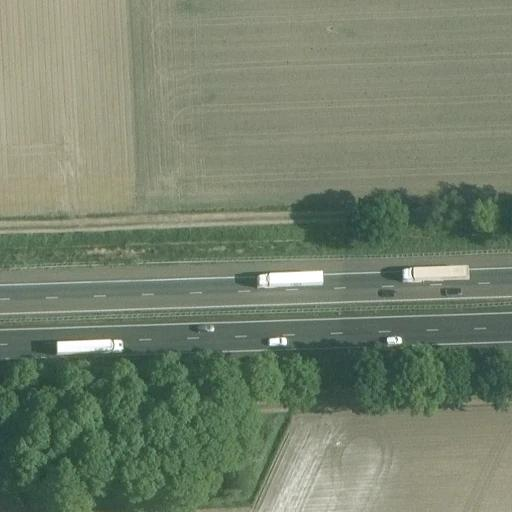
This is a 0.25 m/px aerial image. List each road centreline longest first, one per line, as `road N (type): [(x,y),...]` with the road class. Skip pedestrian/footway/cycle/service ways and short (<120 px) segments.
road 1 (motorway): [(511,283),(0,300)]
road 2 (motorway): [(0,346),(511,329)]
